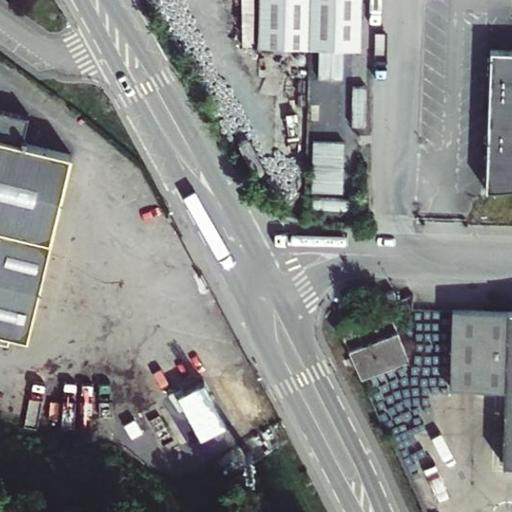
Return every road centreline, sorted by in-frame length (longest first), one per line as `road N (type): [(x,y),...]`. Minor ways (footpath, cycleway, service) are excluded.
road 1 (tertiary): [(381,511),(343,424),(133,29)]
road 2 (tertiary): [(104,45),(353,511)]
